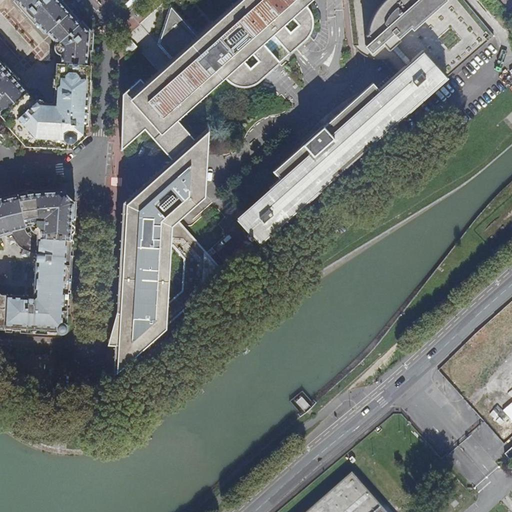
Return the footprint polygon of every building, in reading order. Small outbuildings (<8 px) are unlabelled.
[(0,0),(0,115),(6,122),(28,146),(32,146),(33,148),(47,149),(62,150),(64,149),(68,149),(84,134),(85,122),(87,89),(89,59),(91,36),(90,34),(59,0),(20,0),(31,13),(29,15),(32,19),(31,21),(34,25),(36,23),(46,34),(47,33),(57,44),(65,52),(64,55),(61,55),(60,65),(56,65),(54,89),(56,92),(55,108),(49,108),(42,108),(42,100),(36,93),(26,92),(16,81),(18,79),(4,64),(2,65),(0,62),(0,0)] [(31,13),(20,0),(16,0),(16,1),(14,2),(31,21),(32,19),(29,15),(31,13)] [(307,9),(305,6),(311,0),(238,0),(198,37),(171,8),(160,44),(173,59),(145,84),(140,79),(122,95),(120,151),(144,130),(153,140),(175,121),(223,78),(229,83),(233,86),(238,87),(243,88),(247,87),(250,87),(256,84),(265,77),(307,39),(311,35),(312,30),(313,26),(312,20),(310,14),(307,9)] [(392,49),(396,46),(389,38),(393,35),(398,41),(411,29),(421,20),(416,14),(429,3),(425,0),(406,0),(402,4),(401,3),(399,3),(398,3),(397,5),(397,6),(397,8),(382,22),(387,28),(373,42),(366,48),(371,54),(382,44),(389,52),(392,49)] [(367,36),(373,42),(387,28),(382,22),(397,8),(397,6),(397,5),(398,3),(399,3),(401,3),(402,4),(406,0),(425,0),(429,3),(416,14),(421,20),(411,29),(413,31),(446,1),(445,0),(385,0),(382,4),(377,10),(373,16),(369,27),(367,36)] [(389,38),(396,46),(400,42),(398,41),(393,35),(389,38)] [(59,55),(61,55),(64,55),(65,52),(57,44),(56,45),(55,49),(57,53),(59,55)] [(407,67),(412,63),(396,46),(392,49),(407,67)] [(273,173),(278,180),(278,181),(271,188),(273,191),(239,220),(260,244),(264,241),(446,79),(423,53),(412,63),(407,67),(379,92),(378,91),(373,84),(322,128),(302,147),(273,173)] [(190,145),(194,141),(175,121),(153,140),(172,161),(190,145)] [(194,141),(190,145),(172,161),(123,204),(122,218),(116,315),(114,349),(112,375),(136,354),(164,329),(170,227),(203,198),(205,163),(207,129),(194,141)] [(78,271),(82,223),(85,202),(74,190),(41,192),(40,190),(39,191),(31,192),(21,193),(6,196),(2,197),(0,197),(0,329),(63,333),(66,335),(70,336),(75,330),(78,328),(74,323),(76,303),(77,286),(78,271)] [(511,421),(511,401),(502,409),(511,421)] [(508,464),(511,460),(511,448),(502,457),(508,464)] [(380,511),(348,475),(306,511),(380,511)]
